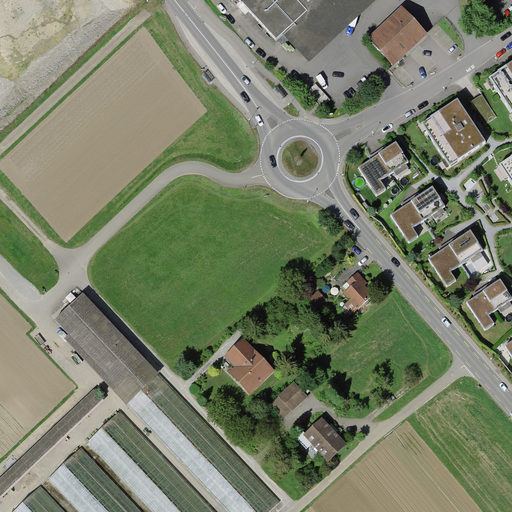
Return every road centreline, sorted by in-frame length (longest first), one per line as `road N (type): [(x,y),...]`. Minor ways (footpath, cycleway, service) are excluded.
road 1 (secondary): [(511,402),(319,183)]
road 2 (residential): [(325,143),(444,79),(511,31)]
road 3 (track): [(0,153),(154,4)]
road 4 (secondary): [(279,134),(174,0)]
road 5 (track): [(0,509),(113,402)]
